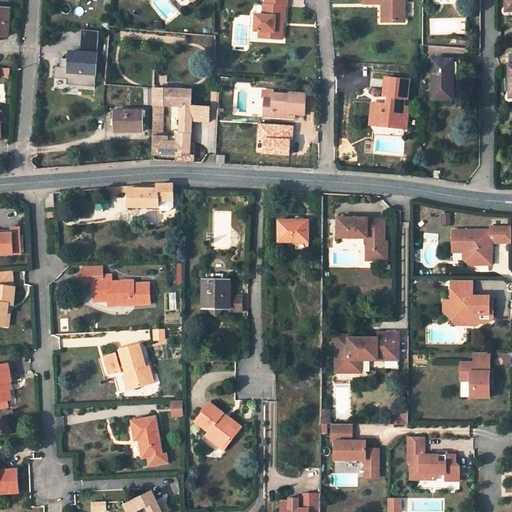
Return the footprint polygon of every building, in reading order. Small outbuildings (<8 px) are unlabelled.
[(288,0),(266,0),(267,5),(265,5),(264,15),(257,15),(255,31),(260,31),(267,32),(267,39),(283,40),(283,27),(279,27),(279,23),(284,23),(285,23),(286,7),(288,7),(288,0)] [(404,18),(404,0),(363,0),(364,3),(382,3),(382,21),(395,21),(395,19),(404,18)] [(0,35),(8,36),(10,8),(0,7),(0,35)] [(83,41),(99,43),(100,31),(84,29),(83,41)] [(81,52),(98,54),(99,43),(83,41),(82,41),(81,52)] [(81,52),(70,51),(70,59),(69,73),(97,75),(98,54),(81,52)] [(69,73),(70,59),(63,58),(62,64),(61,64),(60,67),(56,67),(55,78),(68,79),(67,85),(96,87),(97,75),(69,73)] [(453,99),(453,60),(433,59),(432,99),(453,99)] [(10,69),(1,68),(0,77),(9,77),(10,69)] [(408,101),(410,81),(386,78),(384,97),(392,98),(391,105),(377,103),(375,125),(386,126),(386,123),(395,124),(395,127),(406,128),(408,107),(402,106),(403,101),(408,101)] [(271,117),(284,117),(284,113),(294,113),(304,114),(305,93),(305,86),(296,85),(296,93),(289,92),(289,94),(272,93),(272,97),(264,96),(263,111),(271,111),(271,117)] [(192,106),(192,90),(176,89),(171,89),(155,88),(154,105),(154,135),(153,154),(167,154),(178,154),(177,162),(194,163),(194,154),(190,154),(191,120),(192,106)] [(210,121),(211,107),(192,106),(191,120),(210,121)] [(143,111),(116,111),(116,131),(143,131),(143,111)] [(292,126),(259,125),(258,153),(291,154),(292,126)] [(156,184),(129,186),(129,194),(129,207),(159,207),(161,211),(169,211),(172,207),(172,201),(173,201),(173,189),(173,184),(156,184)] [(106,188),(106,195),(129,194),(129,186),(123,187),(109,188),(106,188)] [(338,236),(367,236),(367,247),(376,247),(375,258),(388,258),(388,240),(385,240),(385,218),(368,218),(368,217),(338,217),(338,236)] [(294,220),(279,221),(279,241),(297,242),(297,248),(309,248),(308,224),(294,224),(294,220)] [(511,242),(511,226),(492,226),(492,229),(454,229),(453,250),(464,251),(472,251),(472,258),(477,263),(492,263),(492,250),(488,246),(488,242),(492,242),(511,242)] [(0,233),(0,253),(13,253),(21,252),(20,233),(12,233),(0,233)] [(367,247),(368,258),(375,258),(376,247),(367,247)] [(472,251),(464,251),(464,258),(470,263),(477,263),(472,258),(472,251)] [(94,280),(94,294),(109,293),(109,302),(114,301),(114,306),(151,304),(150,283),(121,284),(120,281),(113,281),(113,275),(104,275),(103,266),(85,267),(77,276),(84,284),(90,280),(94,280)] [(0,324),(7,325),(9,304),(14,304),(16,286),(14,286),(13,271),(0,272),(0,324)] [(204,292),(204,307),(209,307),(213,308),(213,311),(217,317),(222,312),(223,307),(230,307),(230,296),(230,281),(225,281),(226,278),(207,277),(207,281),(204,281),(204,289),(204,292)] [(473,280),(452,279),(452,300),(458,300),(458,306),(461,309),(462,309),(461,321),(466,321),(469,324),(479,324),(482,321),(490,321),(494,318),(494,296),(483,296),(481,298),(481,300),(473,300),(473,296),(473,280)] [(109,293),(94,294),(95,302),(109,302),(109,293)] [(230,296),(230,307),(229,312),(242,311),(241,296),(230,296)] [(458,300),(452,300),(452,311),(461,321),(462,309),(461,309),(458,306),(458,300)] [(377,336),(358,336),(358,339),(348,339),(348,336),(349,333),(336,333),(336,370),(361,370),(361,357),(370,358),(370,352),(385,352),(384,358),(398,358),(398,334),(386,334),(386,330),(377,331),(377,336)] [(146,364),(139,344),(120,349),(122,356),(124,363),(126,370),(128,369),(130,374),(128,375),(131,387),(151,382),(148,372),(151,371),(149,363),(146,364)] [(124,363),(122,356),(117,357),(116,352),(106,355),(111,372),(121,369),(119,364),(124,363)] [(490,352),(475,352),(475,362),(461,362),(461,371),(471,371),(471,380),(471,396),(490,397),(490,389),(490,380),(494,381),(494,371),(490,371),(490,352)] [(8,364),(0,365),(0,400),(7,400),(10,399),(8,390),(7,381),(10,381),(11,380),(8,364)] [(115,373),(119,392),(126,390),(122,371),(115,373)] [(461,371),(461,380),(471,380),(471,371),(461,371)] [(123,376),(126,389),(131,387),(128,375),(123,376)] [(171,417),(183,416),(182,400),(170,400),(171,417)] [(226,415),(211,403),(197,421),(210,432),(207,435),(225,449),(239,431),(223,419),(226,415)] [(321,421),(330,421),(330,415),(325,415),(326,407),(321,407),(321,421)] [(242,427),(226,415),(223,419),(239,431),(242,427)] [(156,417),(132,421),(136,440),(142,438),(143,442),(140,443),(143,458),(149,457),(163,454),(156,417)] [(351,421),(331,421),(331,438),(334,439),(334,454),(344,454),(344,457),(364,457),(364,467),(378,467),(378,447),(365,447),(365,439),(351,439),(351,421)] [(425,436),(409,436),(408,462),(421,462),(421,472),(446,473),(446,480),(460,480),(459,466),(455,462),(456,455),(425,454),(425,436)] [(163,454),(149,457),(150,465),(169,462),(167,453),(163,454)] [(364,467),(364,475),(378,475),(378,467),(364,467)] [(0,470),(0,493),(19,492),(17,470),(0,470)] [(152,492),(124,505),(127,511),(133,511),(141,509),(142,511),(167,511),(170,511),(165,502),(159,506),(152,492)] [(320,511),(320,493),(303,493),(303,508),(296,508),(289,508),(289,500),(280,500),(280,511),(320,511)] [(387,497),(387,511),(401,511),(401,497),(387,497)] [(98,508),(94,508),(94,511),(108,510),(107,502),(98,502),(98,508)]
